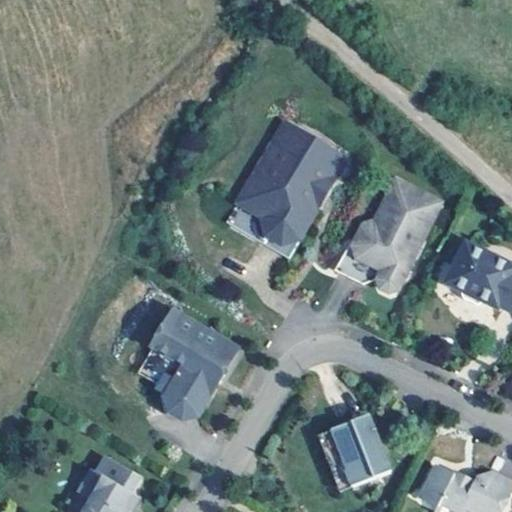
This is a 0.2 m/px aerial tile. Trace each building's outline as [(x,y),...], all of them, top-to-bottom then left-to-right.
[(293,101),(234,204),(299,242),(358,139),(293,101)] [(445,196),(398,174),(393,184),(397,193),(388,196),(379,218),(366,228),(355,250),(391,268),(388,275),(387,278),(389,284),(394,286),(401,285),(445,196)] [(355,250),(352,249),(336,282),(363,295),(378,291),(387,278),(388,275),(391,268),(355,250)] [(482,261),(459,250),(440,295),(456,302),(458,308),(458,309),(472,315),(480,313),(494,321),(496,318),(511,325),(511,274),(495,267),(494,270),(480,264),(482,261)] [(495,267),(482,261),(480,264),(494,270),(495,267)] [(238,345),(174,307),(153,343),(185,360),(182,366),(180,365),(174,372),(178,374),(170,386),(167,390),(170,407),(185,415),(191,416),(192,413),(200,411),(238,345)] [(185,360),(153,343),(139,368),(170,386),(178,374),(174,372),(180,365),(182,366),(185,360)] [(391,473),(371,414),(334,427),(349,469),(346,469),(352,485),(391,473)] [(349,469),(334,427),(320,431),(339,489),(352,485),(346,469),(349,469)] [(143,473),(103,451),(95,465),(91,466),(69,505),(80,511),(119,511),(124,505),(127,507),(137,492),(133,490),(143,473)] [(511,478),(511,462),(497,456),(491,469),(511,478)] [(453,472),(438,465),(420,500),(440,509),(445,500),(470,511),(502,511),(511,492),(511,482),(493,473),(489,477),(483,474),(474,476),(455,467),(453,472)] [(142,495),(137,492),(127,507),(132,510),(142,495)] [(470,511),(445,500),(440,509),(438,511),(470,511)]
